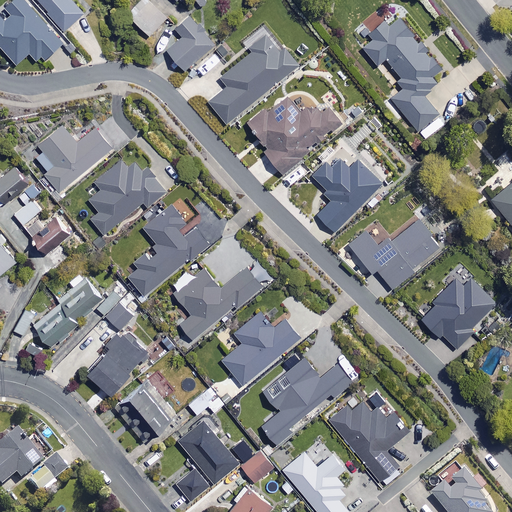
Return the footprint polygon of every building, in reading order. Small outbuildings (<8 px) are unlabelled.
[(61,42),(22,0),(10,0),(2,8),(8,15),(4,19),(0,14),(0,48),(14,63),(27,52),(34,59),(43,59),(61,42)] [(85,12),(74,0),(38,0),(64,30),(85,12)] [(176,7),(168,0),(144,0),(129,16),(147,35),(176,7)] [(214,43),(189,15),(174,28),(181,36),(166,50),(183,70),(214,43)] [(381,16),(365,30),(371,37),(361,46),(377,65),(385,59),(401,78),(396,83),(401,89),(391,98),(419,131),(423,127),(429,134),(446,121),(424,95),(437,83),(431,76),(442,67),(399,17),(389,26),(381,16)] [(277,48),(265,33),(250,45),(252,48),(217,77),(225,86),(207,101),(225,123),(298,64),(282,45),(277,48)] [(300,110),(290,99),(273,115),(265,106),(246,124),(267,147),(263,151),(283,173),(340,120),(326,105),(318,113),(309,102),(300,110)] [(375,115),(368,122),(377,132),(384,125),(375,115)] [(47,170),(44,173),(61,195),(130,140),(112,117),(98,129),(94,124),(75,139),(62,123),(36,144),(42,151),(36,156),(47,170)] [(317,214),(334,231),(381,183),(357,159),(348,167),(340,159),(332,168),(325,161),(311,176),(333,197),(317,214)] [(133,163),(119,160),(93,181),(99,188),(87,198),(98,211),(89,218),(102,233),(141,201),(145,206),(164,191),(133,163)] [(0,197),(4,202),(28,184),(14,166),(3,175),(0,171),(0,197)] [(511,179),(489,198),(511,226),(511,179)] [(39,192),(32,183),(17,195),(24,204),(39,192)] [(40,210),(32,200),(15,214),(22,224),(40,210)] [(229,226),(217,211),(184,237),(178,229),(187,222),(171,203),(143,226),(156,241),(152,244),(157,250),(148,257),(145,254),(134,262),(138,267),(128,275),(144,295),(229,226)] [(367,225),(346,242),(371,273),(374,270),(388,287),(440,244),(416,215),(382,243),(367,225)] [(68,233),(53,217),(31,237),(45,253),(68,233)] [(0,273),(15,261),(0,242),(0,285),(1,285),(0,283),(0,273)] [(270,278),(259,264),(250,271),(246,265),(219,287),(203,267),(172,292),(190,314),(178,323),(191,339),(234,304),(235,306),(270,278)] [(102,299),(80,271),(69,280),(73,285),(58,297),(63,303),(35,326),(50,345),(87,315),(86,312),(102,299)] [(440,337),(456,347),(495,302),(469,278),(462,285),(455,278),(431,303),(434,306),(421,319),(440,337)] [(133,316),(111,293),(97,306),(119,329),(133,316)] [(13,329),(23,335),(36,314),(27,308),(13,329)] [(272,328),(259,312),(233,332),(242,342),(221,359),(240,384),(299,337),(284,318),(272,328)] [(86,372),(110,392),(140,357),(142,359),(150,351),(124,329),(116,338),(113,335),(106,344),(109,346),(86,372)] [(166,333),(159,340),(169,351),(176,345),(166,333)] [(3,355),(14,359),(21,338),(11,334),(3,355)] [(261,425),(277,444),(318,410),(314,404),(330,391),(334,395),(359,373),(344,355),(320,375),(304,356),(262,391),(278,410),(261,425)] [(171,419),(141,383),(114,405),(145,441),(171,419)] [(188,403),(196,412),(208,403),(213,410),(223,402),(210,386),(188,403)] [(369,411),(360,400),(352,408),(346,402),(327,418),(383,485),(399,471),(382,451),(410,428),(393,409),(385,416),(375,406),(369,411)] [(237,461),(203,419),(178,440),(212,482),(237,461)] [(39,462),(13,431),(0,441),(0,484),(13,474),(18,479),(39,462)] [(252,452),(242,439),(231,448),(241,461),(252,452)] [(273,465),(261,449),(241,464),(254,480),(273,465)] [(338,497),(344,492),(339,486),(344,482),(336,472),(343,466),(331,452),(315,465),(302,449),(281,467),(318,511),(348,511),(349,511),(338,497)] [(68,472),(54,455),(26,478),(39,495),(68,472)] [(208,484),(194,468),(176,483),(189,499),(208,484)] [(487,511),(480,489),(464,471),(452,481),(450,479),(431,494),(445,511),(487,511)] [(295,487),(286,478),(280,485),(288,493),(295,487)] [(265,511),(271,504),(243,482),(231,497),(236,500),(226,511),(265,511)]
